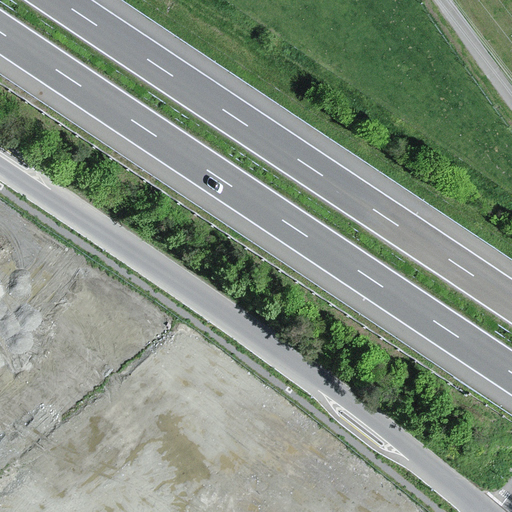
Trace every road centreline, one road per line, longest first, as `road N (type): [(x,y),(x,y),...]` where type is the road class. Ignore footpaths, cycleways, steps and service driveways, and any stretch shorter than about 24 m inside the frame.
road 1 (motorway): [(0,31),(511,373)]
road 2 (unclassified): [(487,511),(180,283),(0,162)]
road 3 (motorway): [(511,300),(59,0)]
